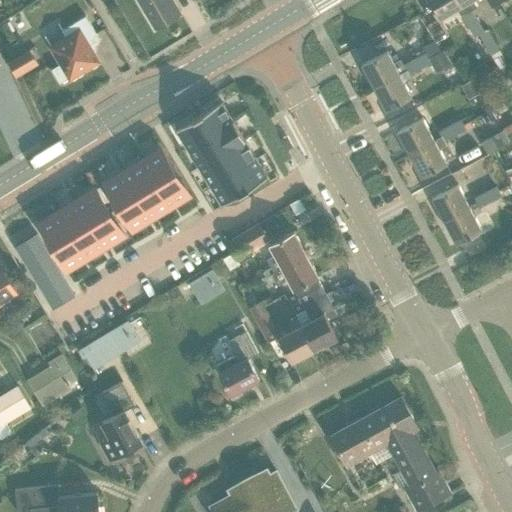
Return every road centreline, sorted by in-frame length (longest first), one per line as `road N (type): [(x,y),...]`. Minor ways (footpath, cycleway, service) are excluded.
road 1 (unclassified): [(429,339),(266,27)]
road 2 (residential): [(147,511),(169,478),(215,447),(429,339)]
road 3 (tertiary): [(0,188),(266,27)]
road 4 (residential): [(511,495),(429,339)]
